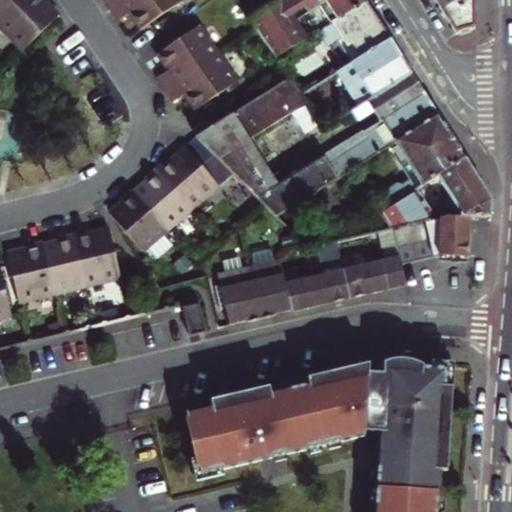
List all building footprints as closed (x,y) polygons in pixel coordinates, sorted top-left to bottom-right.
[(0,0),(0,25),(24,0),(0,0)] [(24,0),(0,25),(26,50),(60,17),(52,10),(46,4),(49,0),(48,0),(24,0)] [(103,0),(111,9),(124,0),(103,0)] [(179,0),(124,0),(111,9),(119,22),(131,14),(134,19),(137,23),(142,30),(181,2),(179,0)] [(281,0),(252,18),(258,28),(262,33),(277,57),(329,26),(334,23),(368,2),(366,0),(281,0)] [(475,29),(474,0),(437,0),(458,34),(466,31),(475,29)] [(368,2),(334,23),(348,47),(344,49),(352,64),(391,40),(379,21),(368,2)] [(348,47),(334,23),(329,26),(344,49),(348,47)] [(159,80),(167,91),(219,55),(201,29),(161,56),(167,65),(171,71),(159,80)] [(337,74),(347,91),(402,58),(397,49),(391,40),(352,64),(337,74)] [(238,82),(222,59),(219,55),(167,91),(169,95),(174,101),(186,93),(190,100),(197,110),(238,82)] [(402,58),(347,91),(358,107),(412,74),(407,66),(402,58)] [(412,74),(358,107),(351,111),(357,121),(373,112),(379,122),(281,183),(251,140),(292,114),(308,104),(302,94),(291,78),(200,137),(201,137),(239,176),(268,207),(278,217),(395,143),(438,116),(429,102),(417,82),(412,74)] [(321,124),(308,104),(292,114),(306,134),(321,124)] [(407,161),(422,186),(436,177),(465,160),(451,137),(438,116),(395,143),(398,147),(394,150),(402,163),(407,161)] [(171,159),(161,168),(198,212),(239,176),(201,137),(182,154),(173,161),(171,159)] [(465,160),(436,177),(448,199),(428,211),(415,190),(383,210),(378,213),(390,231),(398,229),(414,225),(432,221),(453,215),(473,217),(490,218),(491,212),(491,203),(478,181),(465,160)] [(400,165),(410,182),(415,190),(422,186),(407,161),(402,163),(400,165)] [(140,191),(174,232),(198,212),(161,168),(150,178),(152,180),(147,185),(140,191)] [(376,197),(383,210),(415,190),(410,182),(402,186),(399,182),(376,197)] [(123,206),(115,214),(149,253),(174,232),(140,191),(138,189),(126,199),(128,202),(123,206)] [(472,226),(473,217),(453,215),(432,221),(439,255),(446,253),(452,251),(469,252),(470,239),(472,226)] [(414,225),(422,259),(432,257),(439,255),(432,221),(414,225)] [(422,259),(414,225),(398,229),(404,254),(405,263),(413,261),(422,259)] [(404,254),(398,229),(390,231),(381,233),(388,258),(404,254)] [(87,233),(75,236),(88,287),(123,278),(110,230),(99,233),(88,236),(87,233)] [(56,244),(44,247),(56,295),(88,287),(75,236),(64,238),(65,242),(56,244)] [(347,268),(340,241),(322,245),(329,272),(347,268)] [(56,295),(44,247),(43,243),(29,247),(30,251),(20,253),(8,256),(21,305),(56,295)] [(274,249),(255,253),(258,264),(277,259),(274,249)] [(388,258),(347,268),(354,297),(377,291),(410,283),(405,263),(404,254),(388,258)] [(226,261),(229,272),(244,268),(243,257),(226,261)] [(258,264),(252,266),(264,317),(276,315),(275,312),(284,310),(296,307),(290,281),(283,258),(277,259),(258,264)] [(194,261),(189,276),(204,274),(194,261)] [(264,317),(252,266),(244,268),(229,272),(221,274),(233,322),(240,321),(248,319),(248,321),(264,317)] [(329,272),(290,281),(296,307),(297,310),(325,303),(354,297),(347,268),(329,272)] [(0,320),(16,317),(3,269),(0,269),(0,320)] [(200,302),(183,307),(190,335),(207,331),(200,302)] [(434,511),(435,473),(441,473),(441,389),(435,389),(435,370),(410,370),(408,368),(406,366),(402,364),(400,362),(395,361),(393,361),(389,361),(387,361),(386,361),(384,361),(381,362),(380,363),(379,363),(378,364),(377,364),(378,376),(374,376),(372,376),(369,433),(383,434),(378,511),(434,511)] [(369,433),(372,376),(374,376),(375,365),(360,368),(313,379),(314,385),(277,394),(275,388),(264,391),(216,402),(218,408),(192,414),(207,477),(295,453),(369,436),(369,433)]
